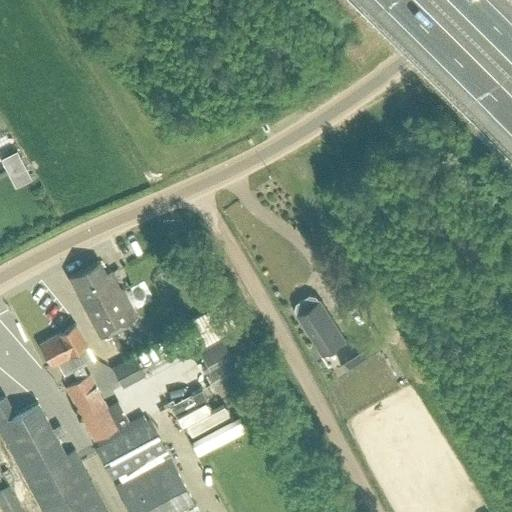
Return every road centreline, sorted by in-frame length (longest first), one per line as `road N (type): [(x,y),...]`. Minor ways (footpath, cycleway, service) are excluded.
road 1 (tertiary): [(193,187),(324,116),(490,0)]
road 2 (track): [(213,221),(379,511)]
road 3 (tertiary): [(0,278),(193,187)]
road 4 (unknown): [(0,341),(58,400),(123,511)]
road 5 (motorway): [(390,0),(511,117)]
